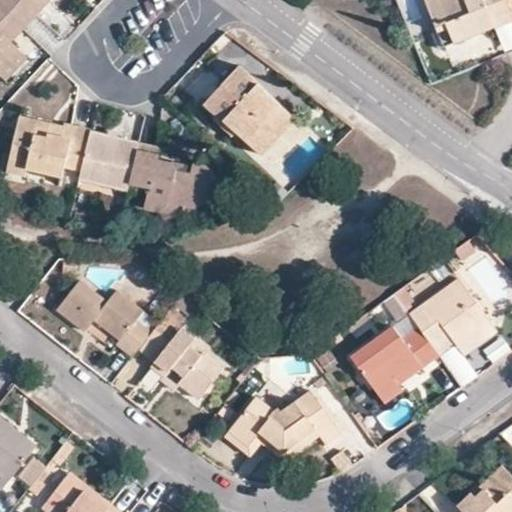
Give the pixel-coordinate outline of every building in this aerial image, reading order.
[(9,38),(5,34),(18,21),(22,24),(34,11),(22,0),(0,0),(0,65),(18,47),(9,38)] [(22,0),(34,11),(44,0),(22,0)] [(508,13),(503,0),(423,0),(443,46),(493,25),(490,20),(508,13)] [(511,18),(511,0),(503,0),(508,13),(511,19),(511,18)] [(22,24),(18,21),(5,34),(9,38),(22,24)] [(268,105),(272,100),(237,67),(208,98),(204,102),(204,104),(216,113),(234,131),(250,146),(263,132),(265,134),(280,117),(268,105)] [(268,105),(280,117),(265,134),(263,132),(250,146),(257,152),(289,116),(272,100),(268,105)] [(216,113),(211,118),(229,136),(234,131),(216,113)] [(64,124),(62,127),(19,117),(10,157),(27,161),(26,166),(51,172),(53,164),(80,170),(89,130),(64,124)] [(139,139),(89,130),(80,170),(78,179),(127,190),(137,146),(139,139)] [(189,169),(176,167),(171,158),(156,155),(157,150),(137,146),(127,190),(126,192),(144,196),(142,208),(156,212),(164,202),(181,210),(219,194),(224,181),(201,159),(191,157),(191,162),(189,169)] [(10,157),(6,171),(49,182),(51,172),(26,166),(27,161),(10,157)] [(189,169),(191,162),(171,158),(176,167),(189,169)] [(156,212),(159,219),(181,210),(164,202),(156,212)] [(84,332),(93,320),(120,340),(117,344),(133,356),(138,350),(152,332),(136,321),(143,311),(117,290),(107,302),(79,280),(56,309),(84,332)] [(420,330),(438,354),(453,344),(458,350),(492,325),(459,280),(409,315),(420,330)] [(150,366),(164,377),(167,373),(199,398),(213,380),(207,376),(216,364),(202,353),(201,354),(188,345),(193,338),(181,330),(187,321),(171,308),(152,332),(138,350),(153,362),(150,366)] [(458,350),(462,356),(497,331),(492,325),(458,350)] [(351,358),(384,403),(425,372),(421,367),(438,354),(420,330),(403,342),(393,328),(351,358)] [(493,361),(510,349),(502,339),(486,352),(493,361)] [(207,376),(213,380),(222,368),(216,364),(207,376)] [(248,444),(257,433),(288,455),(318,435),(324,444),(339,431),(310,392),(280,413),(277,410),(275,411),(254,397),(228,430),(248,444)] [(0,471),(9,478),(35,446),(0,418),(0,471)] [(228,430),(222,436),(247,456),(258,443),(279,460),(288,455),(257,433),(248,444),(228,430)] [(72,447),(65,441),(51,460),(58,464),(72,447)] [(33,457),(19,478),(34,487),(48,466),(33,457)] [(511,511),(511,494),(509,490),(511,487),(511,477),(499,464),(476,485),(479,488),(472,496),(468,491),(455,504),(462,511),(461,511),(511,511)] [(0,471),(0,488),(0,489),(9,478),(0,471)] [(70,474),(66,478),(107,509),(109,504),(70,474)] [(66,478),(43,506),(50,511),(119,511),(109,504),(107,509),(66,478)] [(476,485),(473,482),(466,490),(468,491),(472,496),(479,488),(476,485)]
